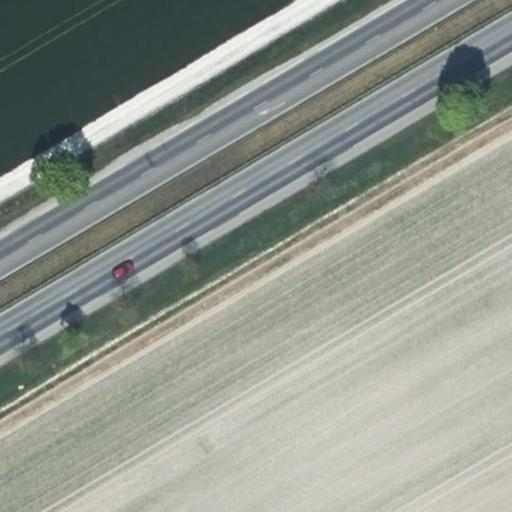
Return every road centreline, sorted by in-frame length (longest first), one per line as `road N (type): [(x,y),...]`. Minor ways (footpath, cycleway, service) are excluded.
road 1 (primary): [(0,332),(511,28)]
road 2 (primary): [(439,0),(0,256)]
road 3 (track): [(0,186),(315,0)]
